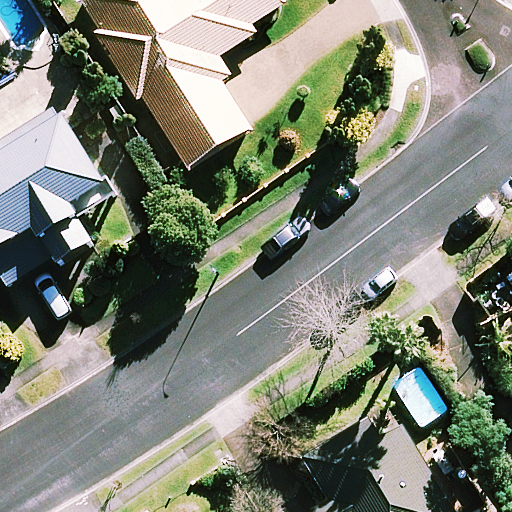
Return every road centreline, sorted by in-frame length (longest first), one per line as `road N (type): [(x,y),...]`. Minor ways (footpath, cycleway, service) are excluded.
road 1 (residential): [(511,129),(247,327),(0,482)]
road 2 (residential): [(511,106),(444,0)]
